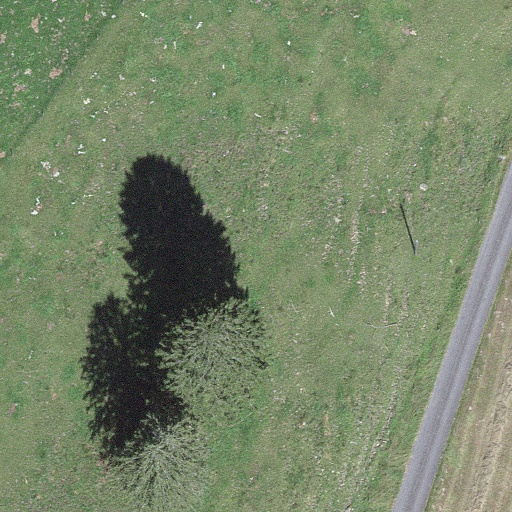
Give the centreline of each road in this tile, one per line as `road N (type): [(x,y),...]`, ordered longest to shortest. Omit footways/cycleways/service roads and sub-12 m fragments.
road 1 (track): [(207,511),(291,160),(391,0)]
road 2 (unclassified): [(408,511),(511,204)]
